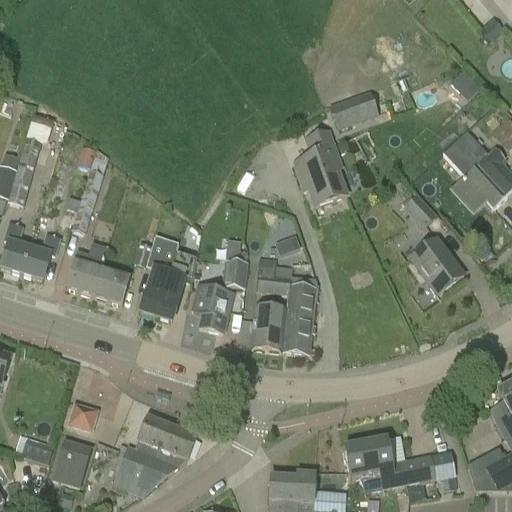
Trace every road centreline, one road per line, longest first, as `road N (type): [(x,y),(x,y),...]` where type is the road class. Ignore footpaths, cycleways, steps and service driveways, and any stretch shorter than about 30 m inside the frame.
road 1 (secondary): [(262,389),(336,393),(380,385),(511,331)]
road 2 (secondary): [(191,371),(0,313)]
road 3 (residential): [(161,511),(244,451),(253,426)]
